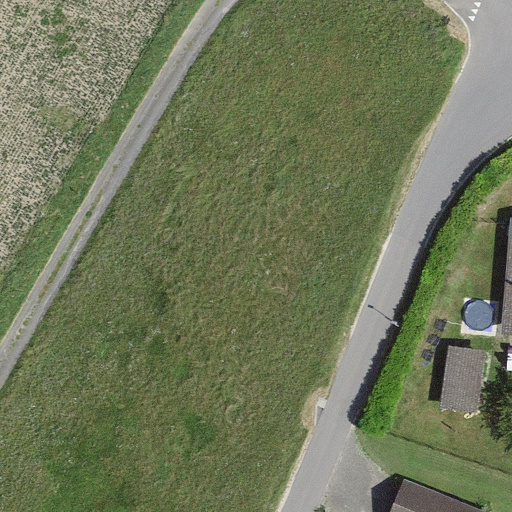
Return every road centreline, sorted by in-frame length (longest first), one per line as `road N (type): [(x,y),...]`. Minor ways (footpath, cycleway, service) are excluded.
road 1 (unclassified): [(511,17),(436,157),(290,511)]
road 2 (track): [(0,374),(224,0)]
